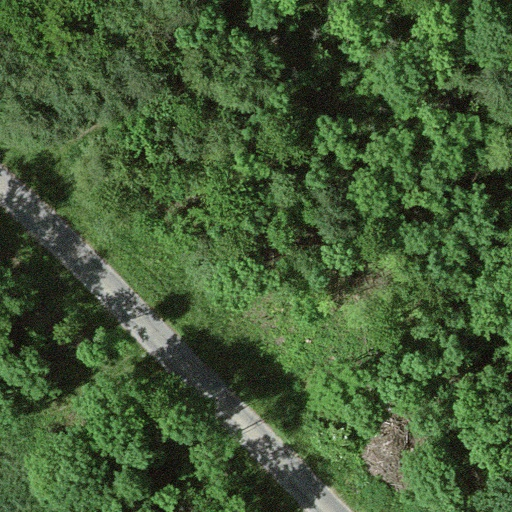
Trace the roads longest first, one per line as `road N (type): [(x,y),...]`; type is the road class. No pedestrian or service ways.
road 1 (unclassified): [(0,193),(327,511)]
road 2 (track): [(1,194),(216,0)]
